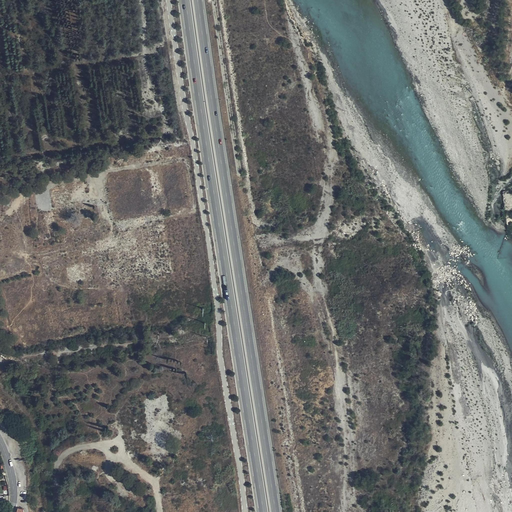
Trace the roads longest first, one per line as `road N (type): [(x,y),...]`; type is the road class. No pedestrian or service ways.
road 1 (trunk): [(185,0),(263,511)]
road 2 (trunk): [(275,511),(197,0)]
